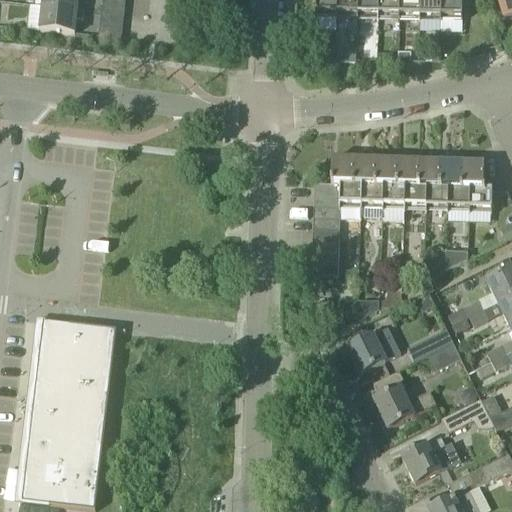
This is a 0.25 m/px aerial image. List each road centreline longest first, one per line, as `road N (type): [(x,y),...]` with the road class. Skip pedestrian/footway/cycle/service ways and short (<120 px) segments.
road 1 (residential): [(272,113),(0,88)]
road 2 (residential): [(258,371),(272,113)]
road 3 (residential): [(272,113),(360,117),(494,85)]
road 4 (residential): [(371,511),(300,375),(258,371)]
road 5 (residential): [(251,511),(258,371)]
